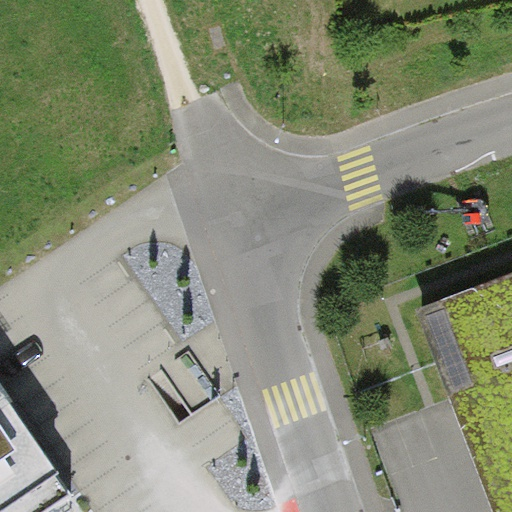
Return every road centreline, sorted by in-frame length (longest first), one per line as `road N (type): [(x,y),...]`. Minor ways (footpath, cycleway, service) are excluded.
road 1 (residential): [(334,511),(233,217)]
road 2 (residential): [(233,217),(511,123)]
road 3 (residential): [(233,217),(193,103)]
